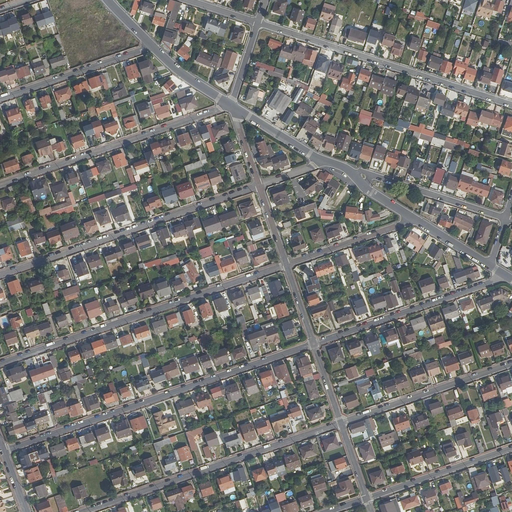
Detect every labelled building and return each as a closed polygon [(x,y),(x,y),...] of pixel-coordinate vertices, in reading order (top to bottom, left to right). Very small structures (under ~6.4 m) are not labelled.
[(171,10),(161,40),(171,49),(173,44),(176,35),(169,33),(179,2),(174,0),(171,10)] [(244,0),(243,6),(251,8),(253,0),(244,0)] [(286,0),(278,0),(274,12),(284,15),(289,1),(286,0)] [(486,0),(481,0),(477,12),(491,16),(494,5),(487,3),(487,0),(486,0)] [(497,0),(494,10),(500,13),(504,2),(497,0)] [(142,2),(140,10),(151,14),(154,5),(142,2)] [(324,7),(320,17),(325,19),(328,20),(328,21),(331,23),(335,11),(324,7)] [(463,11),(460,23),(464,25),(467,17),(469,17),(470,14),(468,14),(469,9),(465,8),(464,11),(463,11)] [(294,9),(290,20),(301,24),(305,12),(294,9)] [(51,11),(43,14),(46,24),(54,21),(51,11)] [(155,12),(151,22),(162,26),(165,16),(155,12)] [(30,14),(20,17),(23,25),(32,22),(30,14)] [(43,14),(35,16),(38,27),(46,24),(43,14)] [(16,17),(8,20),(8,21),(12,32),(20,29),(16,17)] [(334,18),(329,32),(337,35),(342,20),(334,18)] [(220,23),(208,19),(205,28),(217,32),(217,33),(223,36),(226,25),(220,23)] [(308,19),(306,27),(313,30),(316,21),(308,19)] [(12,32),(8,21),(0,23),(0,25),(3,35),(3,36),(12,33),(12,32)] [(181,21),(177,32),(181,33),(183,34),(184,31),(192,33),(193,31),(195,31),(197,26),(181,21)] [(427,26),(439,30),(441,25),(428,21),(427,26)] [(234,27),(230,40),(239,43),(243,30),(234,27)] [(348,28),(344,37),(348,38),(348,39),(359,42),(359,41),(364,42),(366,36),(361,35),(362,32),(348,28)] [(379,32),(371,29),(367,42),(375,45),(379,32)] [(385,34),(382,44),(392,48),(396,37),(385,34)] [(413,38),(410,48),(418,51),(422,41),(413,38)] [(185,44),(177,53),(183,57),(190,49),(189,48),(192,44),(188,40),(185,44)] [(271,40),(269,46),(282,51),(284,45),(284,44),(271,40)] [(394,43),(391,53),(401,56),(404,46),(394,43)] [(282,51),(280,56),(290,60),(292,56),(294,49),(284,45),(282,51)] [(294,49),(292,56),(303,60),(307,49),(298,46),(298,47),(295,46),(294,49)] [(308,49),(304,61),(306,62),(307,60),(314,62),(317,52),(308,49)] [(226,50),(221,67),(228,70),(231,71),(237,53),(226,50)] [(199,51),(195,60),(209,66),(209,64),(216,67),(216,66),(219,58),(220,56),(214,53),(212,57),(199,51)] [(421,51),(418,59),(426,61),(428,53),(421,51)] [(432,59),(429,66),(439,70),(441,62),(442,62),(444,57),(441,56),(434,54),(432,53),(431,58),(432,59)] [(322,54),(319,63),(328,66),(331,57),(322,54)] [(62,56),(49,61),(51,69),(65,64),(62,56)] [(35,74),(44,71),(40,59),(31,62),(35,74)] [(468,68),(469,64),(457,60),(453,72),(458,74),(458,73),(465,75),(468,68)] [(444,61),(441,71),(449,73),(450,69),(451,70),(453,67),(451,66),(452,64),(444,61)] [(141,79),(143,84),(150,81),(148,73),(156,71),(154,67),(151,68),(149,62),(145,63),(137,66),(141,79)] [(256,66),(264,69),(270,70),(275,72),(276,68),(258,62),(256,66)] [(332,63),(328,75),(341,79),(344,68),(335,66),(336,64),(332,63)] [(132,69),(128,74),(131,78),(137,76),(133,65),(130,66),(131,67),(131,68),(132,69)] [(256,66),(251,81),(253,82),(258,83),(259,84),(264,69),(256,66)] [(18,78),(18,79),(30,75),(29,70),(24,71),(23,68),(15,70),(18,78)] [(218,75),(219,76),(217,77),(219,83),(228,79),(226,74),(228,70),(223,68),(221,74),(218,75)] [(465,75),(464,78),(473,81),(477,71),(468,68),(465,75)] [(504,71),(495,68),(491,82),(500,85),(504,71)] [(6,71),(10,81),(10,82),(13,81),(13,79),(18,78),(15,70),(15,69),(6,71)] [(361,69),(358,78),(368,82),(371,72),(361,69)] [(0,72),(0,81),(0,83),(6,81),(6,82),(10,81),(6,71),(6,70),(0,72)] [(483,72),(480,81),(490,84),(491,82),(493,75),(483,72)] [(103,75),(103,73),(99,74),(100,76),(88,80),(91,89),(97,87),(98,88),(100,87),(100,86),(103,85),(105,91),(108,90),(107,85),(103,75)] [(343,78),(340,87),(350,90),(354,75),(349,74),(347,80),(343,78)] [(372,75),(368,87),(380,90),(384,80),(384,79),(372,75)] [(162,83),(168,90),(175,85),(168,78),(162,83)] [(384,80),(380,90),(380,91),(393,95),(396,84),(384,80)] [(89,90),(86,81),(82,83),(77,84),(77,86),(74,87),(76,94),(79,93),(85,91),(89,90)] [(503,90),(511,93),(511,83),(506,82),(503,90)] [(130,97),(129,93),(126,94),(123,84),(119,85),(120,88),(114,91),(115,94),(113,95),(114,99),(126,95),(127,98),(130,97)] [(400,84),(397,93),(406,96),(409,88),(409,87),(400,84)] [(58,101),(71,97),(68,88),(55,93),(58,101)] [(250,88),(246,101),(254,104),(257,96),(259,91),(250,88)] [(300,88),(292,101),(296,103),(304,90),(300,88)] [(409,88),(406,96),(405,100),(414,103),(416,96),(417,96),(418,91),(409,88)] [(274,92),(266,104),(282,114),(292,99),(276,89),(274,92)] [(419,96),(416,106),(425,109),(428,99),(431,100),(433,94),(427,92),(425,98),(419,96)] [(163,93),(147,98),(149,102),(150,101),(156,99),(164,97),(163,93)] [(437,94),(434,103),(443,105),(443,104),(446,97),(437,94)] [(48,95),(42,96),(42,98),(40,99),(43,109),(47,108),(47,109),(52,107),(48,95)] [(130,97),(127,98),(113,103),(114,106),(131,100),(130,97)] [(177,102),(180,110),(183,109),(184,112),(195,108),(192,97),(177,102)] [(38,109),(35,99),(24,102),(27,110),(30,110),(31,115),(36,113),(35,111),(38,109)] [(150,101),(153,110),(159,108),(156,99),(150,101)] [(463,103),(458,101),(456,107),(454,113),(466,117),(470,107),(466,106),(462,104),(463,103)] [(302,102),(295,113),(307,120),(309,116),(313,110),(302,102)] [(114,106),(113,103),(96,109),(97,111),(105,109),(110,107),(111,109),(112,111),(115,110),(114,106)] [(149,109),(146,103),(136,106),(140,119),(148,116),(147,115),(153,113),(149,109)] [(443,105),(440,115),(452,119),(456,107),(447,104),(446,106),(443,104),(443,105)] [(376,105),(372,117),(377,119),(376,124),(383,126),(386,114),(380,112),(381,106),(376,105)] [(22,119),(19,108),(6,113),(9,123),(22,119)] [(58,111),(61,121),(66,119),(63,109),(58,111)] [(155,111),(156,115),(159,118),(169,115),(167,110),(161,112),(160,109),(155,111)] [(471,110),(468,120),(477,123),(478,121),(481,113),(471,110)] [(481,113),(478,121),(490,125),(490,124),(494,113),(489,111),(489,113),(487,112),(481,111),(481,113)] [(498,114),(494,112),(494,113),(490,124),(500,127),(504,117),(500,115),(498,115),(498,114)] [(360,113),(358,120),(357,122),(362,123),(363,119),(371,121),(372,117),(365,115),(360,113)] [(88,127),(99,123),(96,116),(88,119),(85,120),(88,127)] [(139,124),(136,116),(127,119),(128,120),(124,122),(126,129),(136,126),(136,125),(139,124)] [(307,120),(302,127),(314,134),(315,133),(320,125),(313,121),(314,119),(309,116),(307,120)] [(511,118),(508,117),(505,129),(503,129),(501,135),(511,138),(511,118)] [(116,122),(104,126),(106,132),(110,131),(111,134),(116,132),(115,129),(118,128),(116,122)] [(212,124),(207,125),(207,126),(211,137),(213,142),(213,143),(218,142),(217,137),(230,133),(227,126),(222,127),(221,126),(214,129),(212,124)] [(202,127),(204,134),(203,134),(204,139),(208,138),(211,137),(209,130),(207,126),(202,127)] [(423,126),(421,133),(433,137),(434,133),(423,129),(424,126),(423,126)] [(191,131),(196,145),(198,144),(197,142),(202,140),(198,129),(191,131)] [(82,135),(81,135),(80,132),(70,135),(71,138),(74,148),(85,145),(82,135)] [(314,134),(310,141),(313,143),(318,146),(318,147),(320,149),(324,142),(325,139),(315,133),(314,134)] [(421,133),(419,138),(431,142),(433,137),(421,133)] [(179,138),(185,145),(192,143),(188,134),(179,137),(179,138)] [(341,134),(339,143),(349,146),(352,137),(341,134)] [(258,154),(260,157),(270,154),(267,146),(264,137),(255,140),(260,154),(258,154)] [(327,143),(325,149),(333,152),(337,140),(336,140),(329,137),(327,143)] [(433,137),(431,142),(431,143),(436,144),(436,143),(443,145),(444,144),(445,141),(433,137)] [(49,141),(53,151),(57,149),(58,153),(62,151),(62,150),(66,148),(64,142),(57,144),(55,139),(49,141)] [(172,150),(178,148),(175,139),(169,140),(158,143),(162,153),(163,158),(171,156),(169,151),(172,150)] [(41,156),(53,152),(53,151),(49,141),(49,140),(36,144),(41,156)] [(224,144),(227,153),(235,151),(231,141),(224,144)] [(157,142),(150,144),(152,150),(152,152),(153,154),(160,152),(157,142)] [(511,145),(511,144),(505,142),(500,155),(511,158),(511,155),(511,152),(510,152),(510,150),(511,149),(511,147),(511,145)] [(339,143),(337,148),(347,151),(349,146),(339,143)] [(358,160),(359,158),(361,151),(363,145),(354,143),(350,157),(358,160)] [(361,151),(359,158),(369,161),(373,148),(363,145),(361,151)] [(376,146),(373,157),(382,160),(385,149),(376,146)] [(198,149),(201,161),(208,159),(206,154),(204,154),(202,148),(198,149)] [(144,152),(146,160),(147,164),(156,161),(153,154),(152,152),(152,150),(144,152)] [(388,152),(385,162),(397,165),(401,153),(396,151),(394,155),(388,152)] [(116,168),(126,164),(123,153),(113,157),(116,168)] [(224,156),(226,164),(237,161),(234,154),(224,156)] [(259,158),(262,167),(264,168),(273,165),(269,154),(259,158)] [(32,162),(31,158),(29,155),(22,157),(25,165),(32,162)] [(272,160),(275,169),(289,164),(286,155),(274,159),(272,160)] [(401,157),(398,168),(407,171),(410,160),(401,157)] [(7,163),(0,165),(2,171),(6,170),(7,173),(15,171),(14,169),(19,168),(16,159),(7,162),(7,163)] [(164,173),(168,172),(166,165),(164,159),(160,161),(164,173)] [(110,170),(107,160),(96,164),(100,173),(110,170)] [(147,164),(146,160),(130,165),(131,167),(133,175),(136,183),(141,181),(138,174),(150,170),(147,164)] [(511,163),(503,160),(499,172),(509,176),(511,165),(511,163)] [(186,171),(202,166),(199,161),(192,164),(193,166),(185,169),(186,171)] [(229,164),(236,182),(246,178),(239,161),(229,164)] [(452,161),(449,172),(454,173),(457,163),(452,161)] [(423,170),(422,173),(434,177),(434,174),(436,169),(424,165),(423,170)] [(413,167),(411,175),(420,178),(422,173),(423,170),(413,167)] [(97,174),(95,168),(80,173),(84,182),(85,187),(91,185),(89,177),(97,174)] [(476,169),(473,179),(476,180),(478,173),(493,178),(494,178),(495,175),(476,169)] [(216,183),(217,183),(223,181),(219,170),(209,174),(216,183)] [(69,186),(79,182),(76,173),(66,176),(69,186)] [(319,179),(328,185),(332,180),(333,178),(326,173),(324,175),(322,174),(319,179)] [(216,183),(209,174),(208,174),(210,180),(211,184),(216,183)] [(434,177),(431,183),(442,186),(445,177),(434,174),(434,177)] [(210,185),(209,180),(207,175),(206,175),(194,179),(196,186),(198,189),(199,192),(204,190),(203,189),(202,187),(206,186),(210,185)] [(461,176),(457,189),(462,191),(465,192),(464,193),(468,194),(470,190),(472,181),(473,180),(461,176)] [(450,177),(447,188),(455,191),(459,180),(450,177)] [(302,187),(308,196),(315,190),(318,193),(323,189),(315,178),(302,187)] [(328,185),(328,186),(328,187),(325,192),(324,194),(326,195),(322,203),(325,205),(330,197),(332,193),(335,194),(340,185),(332,180),(328,185)] [(472,181),(470,190),(488,196),(491,188),(472,181)] [(34,182),(29,184),(34,199),(46,194),(45,194),(44,189),(43,187),(41,182),(37,183),(37,185),(36,186),(35,184),(34,182)] [(189,193),(193,192),(190,182),(177,187),(181,199),(190,196),(189,193)] [(493,183),(487,200),(500,204),(503,194),(502,193),(503,190),(495,188),(496,184),(493,183)] [(57,200),(68,196),(64,184),(53,188),(57,200)] [(173,187),(162,191),(166,203),(177,199),(173,187)] [(272,192),(276,206),(288,202),(283,188),(272,192)] [(26,203),(30,212),(34,211),(29,195),(20,198),(22,204),(26,203)] [(147,201),(143,203),(146,212),(151,210),(150,209),(153,208),(156,207),(158,208),(161,207),(162,205),(159,196),(147,200),(147,201)] [(6,209),(15,206),(12,198),(3,201),(6,209)] [(72,205),(70,198),(66,200),(67,203),(54,207),(55,211),(65,207),(72,205)] [(240,206),(244,218),(244,219),(256,214),(254,206),(251,207),(250,202),(240,206)] [(295,210),(299,221),(306,218),(303,211),(317,207),(315,202),(300,208),(295,210)] [(427,205),(424,212),(433,215),(434,213),(439,214),(440,209),(443,210),(445,204),(440,202),(437,208),(427,205)] [(130,219),(126,206),(113,210),(117,222),(126,219),(126,220),(130,219)] [(67,212),(65,207),(55,211),(52,212),(53,217),(67,212)] [(346,207),(345,217),(363,219),(362,215),(363,213),(358,212),(358,209),(346,207)] [(40,216),(52,212),(51,209),(50,208),(38,212),(40,216)] [(366,214),(367,222),(380,219),(379,215),(371,216),(370,210),(365,211),(366,214)] [(100,225),(110,222),(106,211),(97,214),(100,225)] [(239,222),(235,211),(224,215),(225,217),(219,219),(222,227),(239,222)] [(454,221),(471,229),(474,222),(457,213),(454,221)] [(7,225),(8,227),(15,225),(24,222),(23,220),(23,219),(21,214),(16,216),(17,218),(6,222),(7,225)] [(443,215),(440,225),(451,228),(454,222),(449,220),(450,218),(443,215)] [(215,218),(219,231),(223,229),(222,227),(219,219),(219,217),(215,218)] [(186,222),(184,223),(184,225),(187,234),(190,241),(195,239),(194,234),(202,231),(200,227),(198,218),(186,222)] [(208,220),(202,222),(206,234),(212,232),(213,233),(219,231),(215,218),(208,220)] [(98,229),(95,220),(84,223),(87,233),(98,229)] [(249,224),(251,229),(259,239),(265,238),(259,221),(249,224)] [(483,221),(476,242),(483,245),(485,244),(485,243),(486,243),(492,225),(483,221)] [(24,222),(15,225),(17,229),(22,227),(23,230),(26,229),(24,222)] [(65,240),(79,235),(75,223),(61,227),(65,240)] [(258,239),(247,223),(253,241),(258,239)] [(326,229),(327,234),(329,239),(340,235),(339,232),(343,231),(341,224),(326,229)] [(175,238),(187,234),(184,225),(172,229),(175,238)] [(165,238),(171,237),(168,228),(152,234),(155,242),(161,240),(163,245),(162,245),(162,246),(167,244),(165,238)] [(311,232),(314,243),(324,239),(320,229),(311,232)] [(56,242),(61,240),(58,230),(46,234),(50,245),(55,244),(55,242),(56,242)] [(288,236),(291,244),(295,243),(293,238),(301,236),(299,232),(288,236)] [(423,238),(412,232),(409,238),(419,245),(417,249),(420,251),(426,242),(423,240),(423,238)] [(45,241),(42,233),(32,236),(35,244),(45,241)] [(135,239),(139,250),(151,245),(147,236),(143,237),(143,235),(139,236),(140,238),(135,239)] [(295,243),(291,244),(294,252),(305,248),(301,236),(293,238),(295,243)] [(385,246),(387,254),(390,253),(388,249),(393,247),(389,237),(385,239),(387,245),(385,246)] [(31,253),(27,241),(17,244),(21,256),(31,253)] [(135,250),(133,242),(123,245),(126,254),(135,250)] [(255,244),(247,246),(249,252),(257,250),(255,244)] [(368,247),(370,255),(372,255),(379,253),(377,247),(376,244),(368,247)] [(211,246),(197,251),(200,260),(213,255),(211,246)] [(379,246),(377,247),(379,253),(372,255),(374,259),(383,256),(379,246)] [(357,253),(360,260),(371,259),(367,247),(362,249),(363,251),(357,253)] [(436,247),(430,256),(435,256),(441,256),(444,252),(436,247)] [(0,250),(0,256),(2,261),(12,258),(8,248),(0,250)] [(103,253),(106,261),(117,257),(114,249),(103,253)] [(239,265),(243,264),(243,263),(248,261),(244,251),(235,254),(239,265)] [(264,262),(267,260),(264,251),(252,255),(255,266),(259,264),(259,263),(264,262)] [(99,254),(87,258),(90,268),(102,264),(99,254)] [(160,260),(162,263),(178,258),(177,255),(170,257),(170,256),(160,260)] [(223,274),(237,269),(233,258),(220,262),(218,256),(214,257),(217,265),(220,274),(223,273),(223,274)] [(145,269),(158,265),(156,260),(144,265),(145,269)] [(189,260),(183,264),(184,266),(182,267),(185,272),(186,272),(191,280),(195,277),(199,275),(191,262),(190,262),(189,260)] [(89,273),(85,262),(74,265),(78,277),(89,273)] [(331,263),(315,269),(318,277),(334,272),(331,263)] [(220,274),(217,265),(207,268),(210,277),(220,274)] [(300,277),(307,282),(311,277),(310,277),(313,273),(305,267),(302,272),(303,272),(300,277)] [(472,269),(463,272),(466,280),(480,276),(478,272),(477,272),(476,270),(474,268),(472,269)] [(69,277),(68,274),(69,274),(67,269),(58,273),(59,277),(61,277),(62,279),(69,277)] [(466,280),(463,272),(455,275),(458,283),(466,280)] [(187,284),(183,275),(179,276),(180,280),(177,281),(173,282),(176,290),(187,286),(187,284)] [(316,277),(316,275),(311,277),(313,284),(307,286),(309,293),(315,291),(320,289),(316,277)] [(358,277),(360,281),(361,283),(374,278),(372,275),(363,278),(363,275),(358,277)] [(60,288),(56,278),(50,280),(53,290),(60,288)] [(423,293),(428,292),(427,290),(435,288),(432,278),(419,283),(423,293)] [(446,278),(438,281),(441,289),(449,286),(446,278)] [(31,293),(44,288),(40,279),(28,283),(31,293)] [(17,280),(8,284),(11,294),(21,291),(17,280)] [(279,280),(269,284),(274,296),(284,293),(279,280)] [(168,281),(155,285),(159,296),(164,295),(163,293),(171,291),(168,281)] [(154,294),(150,284),(137,288),(141,299),(154,294)] [(264,296),(267,302),(270,301),(265,285),(261,286),(264,296)] [(249,292),(250,296),(251,300),(253,304),(262,300),(261,297),(258,287),(248,290),(249,292)] [(402,292),(405,299),(405,300),(415,297),(411,287),(402,291),(402,292)] [(63,297),(77,293),(75,288),(67,291),(66,289),(61,291),(63,297)] [(128,304),(138,301),(135,290),(125,293),(126,297),(119,299),(122,308),(129,305),(128,304)] [(508,296),(505,292),(502,290),(490,294),(491,297),(493,303),(501,300),(505,302),(508,296)] [(231,295),(235,306),(245,302),(241,291),(231,295)] [(309,293),(306,294),(310,305),(319,302),(315,291),(309,293)] [(119,309),(116,299),(114,295),(104,298),(106,303),(109,312),(119,309)] [(223,297),(212,301),(216,313),(227,309),(223,297)] [(386,305),(383,297),(372,300),(375,309),(386,305)] [(388,308),(392,307),(394,306),(398,305),(395,297),(391,298),(392,302),(387,303),(388,308)] [(493,303),(491,297),(479,302),(482,311),(495,307),(493,303)] [(98,300),(84,305),(89,318),(102,314),(98,300)] [(365,304),(364,300),(352,303),(354,308),(365,304)] [(471,301),(458,305),(461,312),(474,308),(471,301)] [(268,308),(270,314),(271,317),(278,315),(279,317),(288,314),(284,302),(268,308)] [(47,303),(42,305),(46,316),(51,314),(47,303)] [(199,306),(203,317),(212,314),(208,303),(199,306)] [(368,311),(365,304),(354,308),(356,315),(368,311)] [(258,318),(254,305),(250,306),(255,320),(257,319),(258,318)] [(325,319),(332,317),(330,311),(329,308),(328,305),(311,310),(314,318),(323,315),(325,319)] [(86,318),(82,306),(71,310),(75,321),(86,318)] [(455,306),(442,310),(446,320),(458,316),(455,306)] [(30,307),(25,308),(26,311),(29,321),(34,319),(33,316),(31,308),(30,307)] [(186,324),(195,321),(191,309),(182,312),(186,324)] [(339,322),(346,320),(352,318),(349,310),(336,314),(339,322)] [(59,327),(72,323),(69,314),(56,318),(59,327)] [(178,322),(175,314),(166,317),(170,327),(172,326),(171,324),(177,322),(178,322)] [(427,320),(431,332),(444,328),(440,315),(427,320)] [(23,325),(20,317),(10,320),(12,328),(23,325)] [(412,327),(413,332),(426,327),(423,317),(410,322),(411,325),(412,327)] [(167,330),(164,320),(152,324),(155,334),(167,330)] [(40,335),(40,336),(52,332),(51,329),(49,324),(48,322),(36,325),(40,335)] [(244,323),(247,329),(248,335),(253,333),(253,332),(250,333),(246,322),(245,323),(244,323)] [(293,322),(282,326),(286,339),(298,336),(293,322)] [(238,325),(240,332),(247,329),(244,323),(243,324),(238,325)] [(23,329),(26,338),(31,337),(34,336),(34,337),(40,335),(36,325),(36,324),(26,328),(23,329)] [(151,338),(147,325),(131,331),(135,342),(138,341),(138,342),(151,338)] [(263,330),(266,339),(268,342),(275,340),(276,342),(276,343),(280,342),(275,326),(263,330)] [(403,344),(416,340),(413,332),(412,327),(406,329),(405,327),(398,329),(403,344)] [(253,333),(258,345),(264,343),(263,340),(266,339),(263,330),(253,333)] [(399,348),(401,347),(395,330),(384,333),(389,345),(397,342),(399,348)] [(13,332),(3,335),(4,337),(7,345),(13,343),(18,341),(14,332),(13,332)] [(259,350),(258,345),(253,333),(248,335),(252,347),(254,352),(259,350)] [(130,334),(116,339),(118,346),(118,347),(133,342),(130,334)] [(376,335),(365,339),(368,347),(369,346),(371,352),(378,349),(376,344),(379,343),(376,335)] [(116,339),(114,336),(103,340),(106,350),(118,346),(116,339)] [(210,349),(206,337),(198,339),(199,344),(202,343),(205,351),(210,349)] [(434,340),(436,346),(445,343),(443,337),(434,340)] [(427,341),(429,348),(436,346),(434,340),(434,339),(427,341)] [(106,350),(103,340),(91,344),(94,354),(106,350)] [(436,346),(437,350),(454,344),(452,340),(445,343),(436,346)] [(362,352),(359,342),(348,346),(351,356),(362,352)] [(82,358),(94,354),(91,344),(90,343),(79,347),(82,358)] [(504,343),(491,347),(493,355),(494,355),(500,353),(501,354),(505,353),(504,349),(506,348),(504,343)] [(487,348),(486,344),(478,347),(481,357),(485,356),(489,355),(490,356),(493,355),(491,347),(487,348)] [(235,359),(245,355),(243,347),(232,351),(235,359)] [(211,353),(215,365),(229,360),(225,348),(211,353)] [(339,348),(330,351),(334,363),(343,359),(339,348)] [(67,353),(70,362),(80,359),(77,350),(67,353)] [(458,355),(461,365),(474,361),(470,351),(458,355)] [(198,358),(202,369),(212,365),(208,355),(198,358)] [(49,357),(53,367),(58,365),(55,356),(49,357)] [(199,368),(195,357),(181,361),(186,373),(189,372),(189,371),(199,368)] [(296,360),(299,368),(309,364),(308,360),(307,360),(306,357),(296,360)] [(442,362),(445,373),(459,368),(455,358),(442,362)] [(51,371),(48,364),(47,365),(46,359),(38,362),(40,367),(32,370),(34,376),(51,371)] [(429,376),(433,375),(440,372),(436,362),(425,366),(429,376)] [(175,363),(162,368),(163,370),(166,379),(166,380),(170,378),(170,377),(179,374),(175,363)] [(279,379),(283,378),(285,383),(291,381),(285,364),(275,368),(279,379)] [(302,379),(303,379),(318,373),(317,370),(311,372),(310,370),(311,369),(309,364),(299,368),(302,379)] [(20,377),(19,375),(25,372),(23,366),(6,371),(10,381),(15,380),(16,382),(21,381),(19,377),(20,377)] [(72,377),(69,367),(60,370),(63,381),(72,377)] [(355,371),(354,367),(346,370),(349,379),(358,376),(356,370),(355,371)] [(410,372),(413,383),(417,381),(421,380),(422,382),(427,380),(423,368),(410,372)] [(166,379),(163,370),(151,374),(154,383),(166,379)] [(273,386),(277,384),(272,370),(260,374),(263,383),(271,381),(273,386)] [(365,378),(370,377),(375,375),(373,370),(367,372),(368,374),(364,376),(365,378)] [(313,380),(320,378),(318,373),(303,379),(310,398),(318,395),(313,380)] [(147,390),(151,388),(146,375),(142,377),(142,379),(143,381),(140,383),(136,384),(139,392),(146,389),(147,390)] [(511,386),(511,384),(509,375),(498,379),(502,390),(506,388),(511,386)] [(394,380),(397,390),(409,386),(405,376),(394,380)] [(86,382),(84,378),(83,379),(77,381),(76,381),(77,385),(78,390),(83,388),(81,384),(86,382)] [(248,394),(258,391),(253,378),(244,381),(248,394)] [(387,393),(397,390),(394,380),(384,383),(387,393)] [(37,395),(40,394),(42,393),(38,381),(32,383),(37,395)] [(356,387),(357,390),(359,390),(361,395),(366,393),(365,392),(364,389),(367,389),(368,388),(366,383),(360,386),(358,382),(356,383),(358,386),(356,387)] [(114,402),(118,400),(112,383),(108,384),(111,392),(114,400),(114,402)] [(226,393),(228,401),(241,396),(236,383),(224,388),(226,393)] [(497,396),(493,384),(487,386),(487,387),(480,390),(484,401),(488,400),(488,399),(497,396)] [(81,396),(78,390),(77,385),(73,386),(78,399),(81,398),(81,396)] [(213,397),(226,393),(224,388),(223,386),(210,390),(213,397)] [(3,387),(0,388),(0,403),(8,400),(3,387)] [(127,387),(120,389),(122,397),(130,395),(127,387)] [(20,389),(9,393),(12,403),(24,399),(20,389)] [(43,393),(46,402),(52,400),(49,391),(43,393)] [(106,403),(114,400),(111,392),(103,395),(106,403)] [(210,410),(213,409),(211,401),(208,393),(204,395),(204,394),(198,396),(195,397),(199,409),(208,406),(210,410)] [(231,416),(233,416),(228,401),(226,393),(223,394),(228,409),(231,416)] [(86,396),(81,398),(82,399),(86,411),(99,407),(98,404),(99,403),(97,395),(90,398),(91,400),(87,401),(86,396)] [(347,408),(359,404),(355,395),(344,398),(347,408)] [(176,405),(180,416),(196,410),(192,399),(184,402),(178,404),(176,405)] [(505,408),(511,406),(508,399),(502,401),(505,408)] [(56,417),(68,412),(66,406),(64,401),(52,405),(56,417)] [(69,405),(73,415),(83,412),(79,401),(69,405)] [(432,415),(443,411),(440,402),(429,405),(432,415)] [(2,406),(8,424),(12,422),(18,420),(15,412),(14,412),(11,403),(2,406)] [(289,410),(292,417),(301,414),(299,406),(289,410)] [(307,411),(310,420),(317,418),(322,416),(321,412),(325,411),(323,406),(314,409),(308,411),(307,411)] [(446,412),(451,427),(452,427),(456,425),(454,419),(463,416),(460,407),(446,412)] [(479,421),(478,416),(479,416),(477,409),(466,412),(468,416),(469,416),(472,424),(479,421)] [(32,415),(36,424),(49,420),(46,410),(32,414),(32,415)] [(489,428),(493,426),(492,424),(492,423),(496,422),(498,422),(502,420),(500,414),(498,411),(488,414),(489,417),(486,418),(489,428)] [(159,430),(167,427),(176,424),(173,416),(167,418),(165,417),(164,417),(162,412),(154,414),(159,430)] [(281,425),(290,422),(289,418),(287,413),(271,419),(276,431),(281,429),(280,425),(281,425)] [(418,416),(414,417),(416,423),(417,427),(428,423),(427,420),(426,418),(425,414),(418,417),(418,416)] [(400,418),(393,421),(396,431),(409,427),(405,415),(400,417),(400,418)] [(147,427),(144,416),(130,421),(134,431),(143,428),(147,427)] [(18,420),(12,422),(13,426),(8,427),(10,435),(26,429),(23,419),(18,420)] [(371,427),(368,419),(362,421),(363,422),(352,426),(351,428),(353,434),(367,429),(370,437),(374,436),(371,427)] [(132,435),(127,420),(122,422),(123,423),(113,426),(117,437),(123,435),(124,437),(132,435)] [(255,424),(258,435),(269,431),(265,420),(255,424)] [(256,438),(251,423),(240,427),(246,441),(256,438)] [(505,438),(510,436),(506,426),(501,428),(505,438)] [(107,427),(95,431),(98,442),(111,438),(107,427)] [(196,448),(193,437),(192,435),(195,434),(202,432),(201,427),(186,432),(192,450),(196,448)] [(223,439),(227,448),(233,446),(237,444),(240,443),(236,434),(235,431),(222,435),(223,439)] [(92,432),(79,437),(81,444),(94,440),(92,432)] [(205,436),(208,446),(219,443),(215,432),(205,436)] [(455,436),(458,445),(463,443),(464,447),(471,445),(467,432),(455,436)] [(382,447),(394,443),(391,433),(378,438),(382,447)] [(326,450),(338,446),(335,437),(323,441),(326,450)] [(75,438),(66,441),(69,450),(78,447),(75,438)] [(475,440),(480,454),(484,453),(480,442),(478,443),(477,439),(475,440)] [(153,443),(156,452),(161,450),(160,447),(160,446),(163,445),(163,444),(162,440),(153,443)] [(66,453),(63,443),(50,448),(53,458),(66,453)] [(313,444),(300,449),(304,458),(316,454),(313,444)] [(365,461),(375,457),(370,444),(360,448),(365,461)] [(174,453),(177,461),(181,460),(181,461),(191,457),(187,446),(174,451),(174,453)] [(207,458),(212,456),(208,446),(203,448),(207,458)] [(456,454),(454,446),(444,449),(446,458),(456,454)] [(47,449),(38,452),(40,460),(50,457),(47,449)] [(34,462),(40,460),(38,452),(37,451),(36,451),(36,450),(30,451),(34,462)] [(422,461),(419,452),(418,450),(408,453),(411,464),(422,461)] [(435,450),(423,455),(425,460),(427,464),(438,460),(435,450)] [(175,463),(177,462),(177,461),(174,453),(168,455),(169,459),(165,461),(167,465),(175,463)] [(29,454),(20,457),(23,469),(33,466),(29,454)] [(289,470),(295,468),(299,466),(295,454),(291,456),(290,454),(284,456),(289,470)] [(157,469),(153,458),(144,461),(148,472),(157,469)] [(346,467),(343,458),(329,463),(332,472),(346,467)] [(55,473),(50,459),(47,460),(48,464),(53,477),(56,476),(55,473)] [(285,470),(282,460),(273,463),(274,463),(277,473),(278,476),(286,473),(285,470)] [(177,468),(175,463),(167,465),(164,466),(166,472),(170,470),(170,471),(173,470),(173,469),(177,468)] [(274,463),(265,466),(269,476),(277,473),(274,463)] [(136,477),(146,474),(142,464),(133,467),(136,477)] [(394,468),(386,470),(388,476),(405,471),(403,466),(394,469),(394,468)] [(25,471),(29,482),(40,479),(36,467),(25,471)] [(238,470),(229,473),(230,474),(233,484),(236,483),(235,481),(240,480),(241,482),(247,481),(243,467),(237,468),(238,470)] [(266,478),(262,469),(253,472),(256,481),(266,478)] [(123,470),(110,475),(113,486),(114,488),(115,488),(121,487),(121,486),(128,483),(123,470)] [(385,480),(382,470),(370,475),(374,484),(385,480)] [(233,484),(230,474),(217,479),(221,491),(223,490),(224,494),(228,493),(226,488),(231,486),(232,491),(235,490),(233,484)] [(486,474),(471,479),(475,490),(489,485),(486,474)] [(319,490),(325,488),(322,477),(320,478),(312,481),(311,481),(315,491),(319,490)] [(337,496),(340,495),(349,492),(349,494),(354,492),(349,480),(339,483),(341,488),(335,490),(337,496)] [(197,490),(198,493),(202,492),(203,496),(214,492),(210,481),(196,486),(197,490)] [(440,486),(442,495),(448,493),(447,489),(451,488),(450,483),(440,486)] [(39,498),(48,495),(44,484),(35,487),(39,498)] [(76,499),(86,495),(83,485),(73,489),(76,499)] [(190,485),(178,489),(183,503),(186,502),(185,499),(184,496),(193,494),(190,487),(190,485)] [(177,510),(184,507),(183,503),(178,489),(166,494),(169,501),(174,500),(177,510)] [(435,494),(433,489),(423,493),(427,506),(434,504),(433,502),(437,500),(435,494)] [(463,501),(465,505),(478,500),(476,493),(472,494),(473,497),(463,501)] [(59,510),(67,507),(62,494),(54,496),(59,510)] [(309,495),(299,498),(302,508),(312,504),(309,495)] [(398,503),(401,511),(419,504),(416,496),(411,498),(401,501),(401,502),(398,503)] [(505,500),(504,496),(499,498),(503,511),(508,509),(508,507),(511,506),(509,499),(505,500)] [(150,501),(151,503),(150,504),(151,507),(152,506),(153,509),(162,506),(159,498),(158,498),(158,497),(154,498),(155,499),(150,501)] [(401,511),(398,503),(396,498),(385,502),(386,504),(380,506),(382,511),(401,511)] [(239,500),(241,506),(242,509),(247,508),(244,499),(239,500)] [(282,505),(284,511),(292,511),(296,511),(293,501),(282,505)] [(37,505),(39,511),(51,511),(48,502),(37,505)] [(280,511),(277,502),(269,505),(270,509),(271,511),(280,511)]
